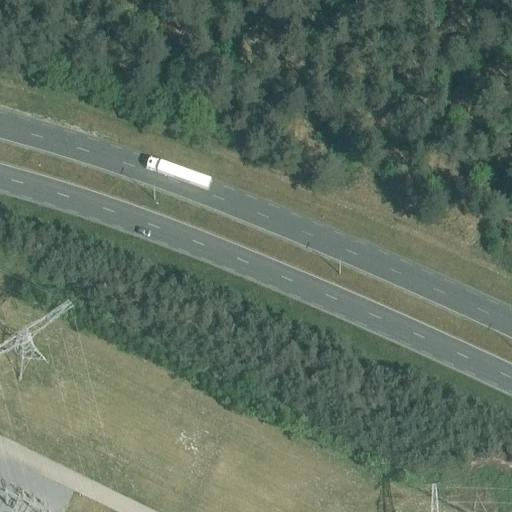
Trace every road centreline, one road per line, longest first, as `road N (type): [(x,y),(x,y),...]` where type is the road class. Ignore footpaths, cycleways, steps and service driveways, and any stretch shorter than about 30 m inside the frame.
road 1 (primary): [(0,186),(144,233),(511,388)]
road 2 (primary): [(511,317),(173,175),(0,120)]
